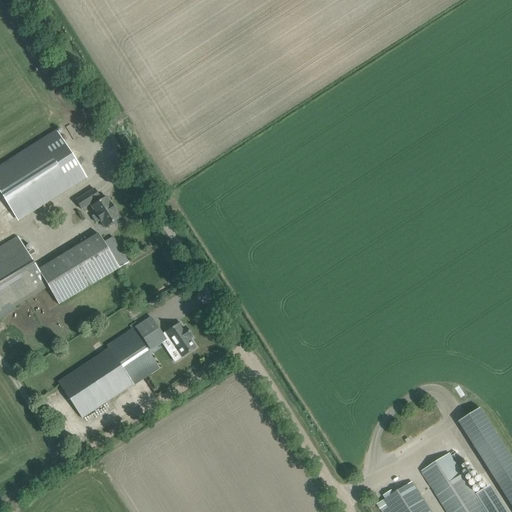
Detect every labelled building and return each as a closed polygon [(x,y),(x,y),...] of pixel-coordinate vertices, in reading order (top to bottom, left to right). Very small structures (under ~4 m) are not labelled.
[(24,156),(23,154),(0,168),(0,193),(14,216),(70,180),(72,182),(84,175),(58,134),(50,139),(24,156)] [(81,209),(84,207),(90,203),(92,206),(91,207),(96,214),(92,216),(96,223),(100,220),(105,228),(108,226),(109,227),(118,222),(117,220),(120,218),(107,197),(101,201),(99,198),(100,197),(94,189),(76,201),(81,209)] [(20,240),(0,252),(0,313),(47,286),(59,304),(119,268),(98,233),(38,269),(20,240)] [(196,347),(191,339),(193,338),(185,326),(183,327),(180,323),(165,333),(166,334),(164,336),(151,317),(136,327),(151,350),(169,338),(176,349),(178,347),(184,356),(196,347)] [(82,418),(159,367),(133,329),(107,346),(108,348),(58,381),(82,418)] [(511,506),(511,455),(482,408),(459,422),(511,506)] [(487,511),(450,454),(422,471),(448,511),(487,511)] [(386,499),(384,500),(392,511),(431,511),(412,482),(394,494),(392,490),(384,496),(386,499)] [(392,511),(384,500),(377,504),(382,511),(392,511)]
